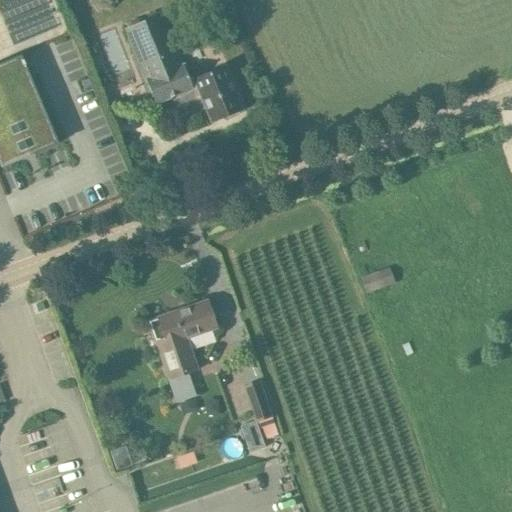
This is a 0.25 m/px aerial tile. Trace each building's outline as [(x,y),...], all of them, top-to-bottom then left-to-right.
[(123,30),(144,80),(143,80),(145,84),(147,84),(156,105),(195,89),(193,86),(192,86),(185,68),(186,67),(185,63),(183,64),(162,13),(123,30)] [(0,64),(0,161),(2,166),(57,143),(20,56),(0,64)] [(195,80),(202,97),(212,122),(240,111),(223,69),(195,80)] [(156,320),(148,322),(155,341),(154,341),(168,380),(187,373),(197,370),(186,338),(216,328),(206,302),(156,319),(156,320)] [(187,373),(168,380),(176,403),(195,396),(187,373)] [(259,382),(243,387),(255,422),(271,416),(259,382)] [(271,416),(255,422),(258,430),(261,428),(265,439),(277,435),(271,416)] [(249,453),(264,448),(255,422),(240,427),(249,453)] [(116,471),(131,466),(125,447),(110,452),(116,471)]
